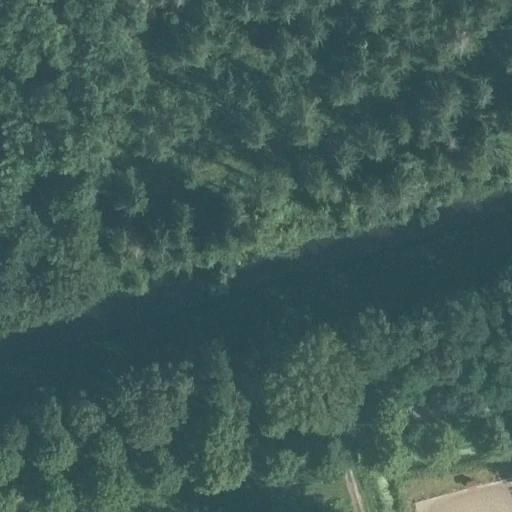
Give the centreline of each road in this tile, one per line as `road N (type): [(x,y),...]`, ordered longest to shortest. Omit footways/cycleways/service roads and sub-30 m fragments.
road 1 (unknown): [(499,0),(323,122),(190,171),(78,154),(0,106)]
road 2 (unclassified): [(0,470),(111,446),(511,395)]
